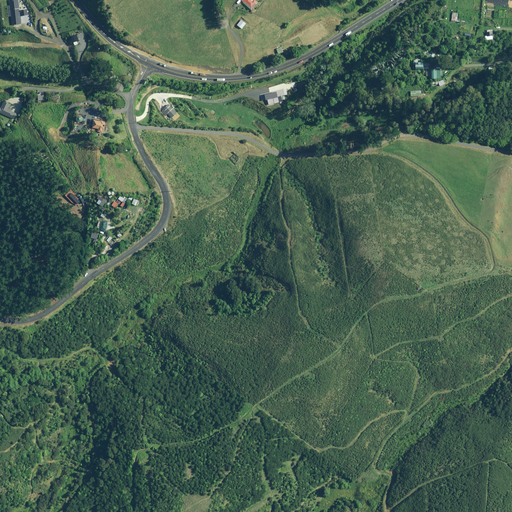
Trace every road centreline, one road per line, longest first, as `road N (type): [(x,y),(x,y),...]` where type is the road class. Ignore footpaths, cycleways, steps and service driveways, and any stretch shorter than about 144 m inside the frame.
road 1 (unclassified): [(149,61),(129,113),(164,189),(161,223),(37,315),(0,318)]
road 2 (primary): [(149,61),(207,77),(262,73),(398,0)]
